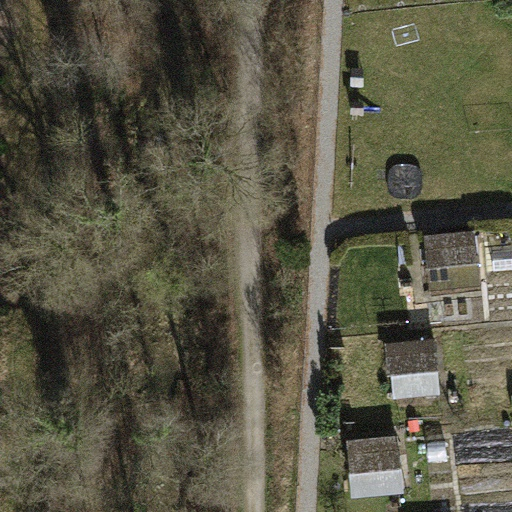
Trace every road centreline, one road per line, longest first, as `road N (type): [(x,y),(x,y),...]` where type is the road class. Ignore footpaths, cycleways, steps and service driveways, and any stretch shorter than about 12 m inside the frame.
road 1 (unknown): [(331,224),(314,511)]
road 2 (unknown): [(339,0),(331,224)]
road 3 (unknown): [(331,224),(511,202)]
